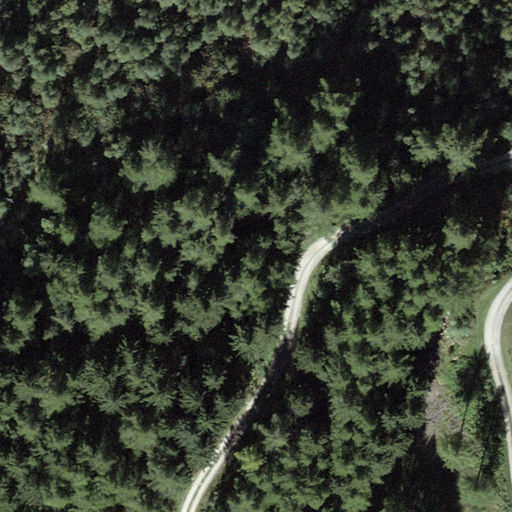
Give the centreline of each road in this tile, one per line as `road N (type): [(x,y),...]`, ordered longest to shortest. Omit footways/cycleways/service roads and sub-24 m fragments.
road 1 (track): [(511,153),(322,243),(290,351),(191,499),(190,511)]
road 2 (track): [(511,427),(492,327),(511,302)]
